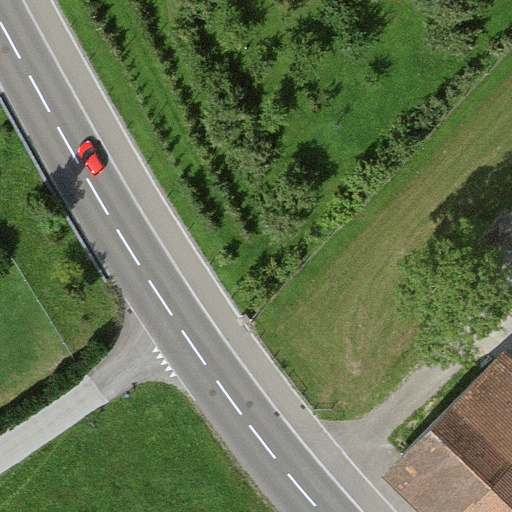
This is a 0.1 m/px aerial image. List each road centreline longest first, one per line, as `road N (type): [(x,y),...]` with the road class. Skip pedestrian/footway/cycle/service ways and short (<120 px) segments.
road 1 (tertiary): [(2,0),(185,325),(353,511)]
road 2 (track): [(204,302),(185,325),(0,455)]
